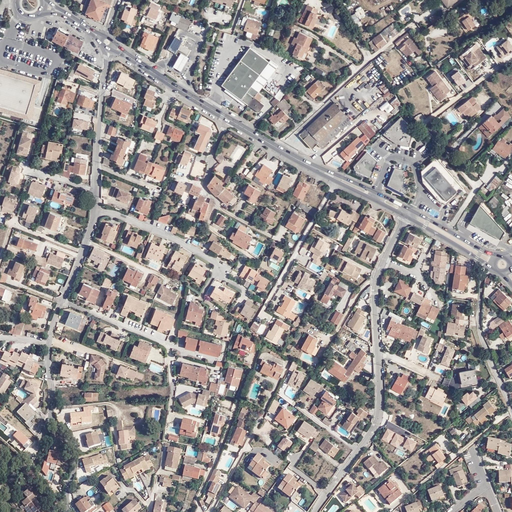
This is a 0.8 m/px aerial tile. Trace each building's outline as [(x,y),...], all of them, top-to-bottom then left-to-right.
[(108,11),(111,3),(103,0),(86,0),(85,5),(84,5),(82,10),(82,11),(105,22),(108,11)] [(330,0),(326,0),(324,1),(329,13),(335,10),(330,0)] [(151,2),(147,10),(145,14),(151,17),(153,13),(156,14),(160,6),(151,2)] [(130,23),(135,25),(137,19),(133,18),(136,12),(135,12),(137,5),(134,3),(132,7),(126,5),(124,12),(121,11),(119,17),(127,20),(131,21),(130,23)] [(311,27),(314,13),(309,11),(311,7),(306,5),(302,12),(307,14),(303,23),(311,27)] [(419,23),(433,15),(430,10),(416,17),(419,23)] [(469,11),(459,18),(461,21),(458,23),(460,25),(462,24),(467,30),(474,25),(471,20),(474,17),(469,11)] [(177,24),(181,16),(172,12),(169,18),(175,21),(174,24),(175,25),(176,24),(177,24)] [(334,15),(338,21),(342,17),(338,12),(334,15)] [(356,13),(350,17),(356,28),(362,24),(356,13)] [(175,25),(189,31),(190,29),(189,28),(192,21),(181,16),(177,24),(176,24),(175,25)] [(256,33),(259,22),(246,18),(243,29),(251,32),(249,37),(257,40),(259,34),(256,33)] [(334,37),(338,27),(330,23),(325,33),(334,37)] [(433,25),(427,29),(430,33),(436,29),(433,25)] [(78,52),(84,40),(59,26),(56,32),(55,32),(54,34),(55,34),(53,38),(64,44),(65,44),(78,52)] [(145,36),(142,42),(146,44),(145,47),(153,50),(158,37),(145,31),(143,35),(145,36)] [(312,37),(309,36),(298,31),(295,37),(293,36),(290,43),(294,45),(291,52),(299,56),(304,47),(306,48),(307,48),(312,37)] [(383,38),(380,33),(373,39),(379,47),(386,42),(383,38)] [(508,38),(505,36),(497,47),(501,51),(499,54),(504,58),(508,53),(511,55),(511,54),(511,36),(510,35),(508,38)] [(404,38),(402,36),(395,42),(397,45),(404,39),(404,38)] [(421,52),(409,38),(398,47),(401,50),(404,47),(409,53),(414,50),(418,55),(421,52)] [(375,51),(379,47),(373,39),(368,42),(375,51)] [(469,65),(472,68),(476,66),(475,64),(477,62),(478,64),(485,59),(474,45),(461,54),(464,57),(469,65)] [(175,55),(179,58),(184,60),(185,58),(190,51),(181,46),(175,55)] [(222,85),(238,98),(267,61),(250,48),(222,85)] [(184,60),(179,58),(174,67),(181,71),(188,60),(185,58),(184,60)] [(267,61),(238,98),(247,105),(258,91),(261,86),(278,66),(270,60),(269,62),(267,61)] [(93,80),(96,71),(80,63),(75,73),(80,75),(81,74),(93,80)] [(486,63),(473,69),(476,74),(488,68),(486,63)] [(0,66),(0,74),(10,77),(12,71),(0,66)] [(458,68),(450,74),(458,85),(466,79),(458,68)] [(0,109),(38,121),(42,108),(35,105),(41,86),(36,85),(38,78),(12,71),(10,77),(0,74),(0,109)] [(448,91),(433,72),(425,78),(432,88),(431,90),(436,96),(435,98),(438,101),(445,96),(444,94),(448,91)] [(317,79),(304,92),(311,99),(324,86),(317,79)] [(157,90),(150,88),(149,87),(145,95),(147,96),(144,103),(148,105),(154,107),(157,100),(154,98),(155,95),(158,91),(157,90)] [(63,92),(58,90),(55,98),(58,99),(58,96),(60,97),(59,102),(67,105),(69,101),(74,103),(77,94),(64,89),(63,92)] [(258,91),(247,105),(258,113),(264,106),(260,103),(255,98),(256,97),(255,96),(258,93),(258,92),(258,91)] [(255,98),(260,103),(261,101),(260,100),(263,97),(258,93),(255,96),(256,97),(255,98)] [(87,96),(82,94),(79,102),(87,105),(91,106),(93,100),(90,99),(91,98),(87,96)] [(116,95),(111,105),(122,110),(120,113),(125,115),(130,103),(124,100),(124,99),(116,95)] [(471,105),(474,102),(476,101),(473,97),(458,109),(461,113),(462,113),(464,111),(467,115),(470,118),(480,109),(476,103),(472,106),(471,105)] [(398,102),(395,98),(390,103),(394,107),(397,104),(398,102)] [(288,112),(292,108),(284,99),(277,106),(281,110),(274,116),(272,115),(268,118),(274,124),(279,119),(282,123),(288,117),(284,112),(286,110),(288,112)] [(321,147),(332,138),(331,137),(328,133),(344,119),(345,118),(346,117),(334,103),(298,135),(311,149),(317,143),(321,147)] [(390,112),(392,114),(399,106),(397,104),(394,107),(390,112)] [(183,116),(188,119),(192,108),(189,106),(188,108),(183,106),(181,111),(179,110),(176,116),(182,119),(183,116)] [(400,107),(399,106),(392,114),(393,115),(400,107)] [(511,116),(505,108),(502,111),(507,116),(503,119),(506,122),(511,116)] [(501,117),(503,119),(507,116),(502,111),(499,115),(501,117)] [(141,126),(148,129),(151,124),(155,125),(157,120),(153,119),(153,117),(143,113),(141,120),(143,121),(141,126)] [(499,120),(495,116),(493,114),(485,121),(492,128),(491,129),(494,132),(503,124),(501,122),(499,120)] [(413,130),(400,117),(382,134),(387,138),(390,140),(394,142),(397,144),(400,145),(399,148),(406,149),(407,146),(408,146),(413,130)] [(331,137),(332,138),(349,122),(345,118),(344,119),(328,133),(331,137)] [(74,119),(73,128),(87,130),(88,122),(84,122),(84,121),(74,119)] [(366,133),(371,138),(375,133),(363,120),(359,125),(366,133)] [(481,126),(491,136),(494,132),(491,129),(492,128),(485,121),(481,126)] [(202,153),(211,132),(210,128),(200,124),(196,133),(199,134),(193,148),(202,153)] [(114,135),(116,127),(110,125),(107,132),(114,135)] [(167,132),(172,134),(181,137),(184,131),(170,125),(167,132)] [(23,130),(18,149),(27,151),(29,146),(28,145),(32,133),(23,130)] [(371,138),(366,133),(362,137),(360,135),(342,152),(349,160),(353,156),(351,154),(356,150),(363,142),(366,145),(367,143),(371,138)] [(122,164),(125,158),(126,158),(123,156),(128,144),(131,145),(133,140),(127,137),(126,139),(119,136),(117,140),(119,141),(114,153),(112,152),(110,156),(117,159),(118,161),(122,164)] [(49,137),(47,145),(46,151),(41,150),(39,157),(45,159),(46,157),(52,159),(52,158),(52,156),(58,157),(59,155),(60,155),(64,141),(49,137)] [(498,151),(506,157),(508,154),(509,155),(511,150),(511,144),(508,147),(504,143),(506,140),(503,138),(500,141),(499,140),(493,147),(498,151)] [(240,144),(228,157),(236,164),(248,151),(240,144)] [(179,152),(176,159),(188,163),(192,151),(185,148),(183,153),(179,152)] [(133,167),(148,173),(153,161),(148,159),(147,162),(144,161),(147,155),(140,152),(133,167)] [(377,161),(366,152),(353,167),(354,170),(370,177),(377,161)] [(71,170),(71,171),(85,174),(87,163),(85,163),(86,159),(76,157),(74,165),(70,164),(68,170),(71,170)] [(466,191),(437,159),(421,172),(423,185),(438,202),(447,204),(466,191)] [(153,161),(148,173),(161,179),(165,169),(156,165),(157,163),(153,161)] [(273,168),(264,162),(259,169),(259,168),(255,173),(261,177),(259,179),(264,182),(265,180),(269,183),(273,176),(269,173),(273,168)] [(7,179),(8,180),(15,182),(17,183),(18,177),(17,176),(19,172),(18,171),(20,167),(13,165),(7,179)] [(407,192),(403,170),(394,168),(387,185),(404,194),(407,192)] [(216,194),(217,194),(225,187),(222,183),(224,181),(217,174),(212,180),(208,184),(211,189),(216,194)] [(288,187),(291,181),(287,179),(288,177),(283,174),(277,185),(284,189),(286,190),(288,187)] [(174,187),(182,192),(187,183),(174,177),(173,178),(177,180),(174,187)] [(500,181),(495,177),(491,182),(495,186),(500,181)] [(45,183),(42,181),(41,183),(32,179),(27,192),(41,196),(45,183)] [(198,193),(202,186),(193,181),(189,190),(198,194),(198,193)] [(495,186),(491,182),(486,187),(491,191),(495,186)] [(299,184),(298,184),(294,192),(292,194),(302,199),(309,186),(304,183),(304,184),(303,186),(299,184)] [(257,188),(255,187),(249,184),(245,192),(251,195),(249,199),(255,202),(261,190),(257,188)] [(115,194),(123,198),(125,199),(124,202),(128,204),(132,193),(118,187),(115,194)] [(217,194),(223,200),(227,204),(230,201),(232,203),(236,198),(231,193),(228,190),(225,187),(217,194)] [(509,196),(511,198),(511,193),(504,189),(501,194),(507,199),(509,196)] [(69,202),(73,193),(64,190),(63,192),(55,190),(52,199),(63,203),(64,200),(69,202)] [(205,195),(198,193),(198,194),(196,197),(195,197),(195,199),(192,206),(191,206),(189,212),(194,214),(196,208),(200,209),(203,201),(205,195)] [(10,210),(14,199),(3,195),(1,204),(2,205),(0,209),(5,211),(6,208),(10,210)] [(488,203),(495,210),(502,203),(495,196),(488,203)] [(215,200),(211,198),(209,203),(204,218),(205,218),(208,219),(212,210),(215,200)] [(150,209),(153,202),(149,199),(147,202),(140,199),(136,208),(144,212),(143,213),(149,216),(152,210),(150,209)] [(209,203),(203,201),(200,209),(201,210),(199,216),(204,218),(209,203)] [(302,212),(311,218),(315,212),(308,207),(308,208),(300,203),(297,207),(302,211),(302,212)] [(32,222),(37,208),(28,204),(25,210),(23,209),(21,216),(25,218),(24,220),(32,222)] [(504,216),(510,211),(506,205),(499,211),(504,216)] [(276,211),(267,206),(265,210),(262,216),(265,217),(268,219),(267,220),(273,224),(277,218),(273,216),(276,211)] [(355,221),(359,213),(350,209),(349,212),(337,206),(335,210),(329,209),(328,216),(341,219),(341,218),(345,220),(346,217),(350,219),(350,218),(355,221)] [(506,233),(480,206),(470,224),(501,241),(506,233)] [(57,230),(62,217),(50,212),(45,225),(57,230)] [(159,217),(158,218),(165,222),(167,223),(171,213),(166,214),(159,217)] [(222,226),(227,218),(222,214),(216,222),(222,226)] [(296,227),(299,228),(303,220),(292,214),(284,228),(293,233),(296,227)] [(356,226),(354,228),(358,230),(360,227),(368,232),(372,225),(373,223),(375,219),(370,216),(369,218),(365,216),(361,223),(359,221),(360,219),(359,218),(357,221),(355,225),(356,226)] [(116,228),(117,225),(113,223),(112,225),(106,223),(102,231),(103,232),(102,236),(113,241),(118,229),(116,228)] [(187,232),(193,235),(193,234),(195,227),(196,226),(189,224),(187,232)] [(229,236),(233,238),(244,245),(247,240),(250,241),(253,235),(247,232),(249,229),(240,225),(236,233),(232,231),(229,236)] [(376,228),(372,225),(368,232),(373,234),(376,228)] [(386,231),(379,228),(374,237),(381,241),(386,231)] [(128,230),(125,237),(129,239),(127,243),(132,244),(133,242),(137,244),(141,235),(128,230)] [(411,242),(410,244),(410,245),(417,248),(420,242),(418,241),(420,236),(411,231),(406,240),(411,242)] [(215,242),(218,236),(211,232),(207,239),(212,242),(211,244),(213,245),(215,242)] [(35,250),(38,243),(22,236),(18,244),(21,245),(20,247),(25,249),(26,246),(35,250)] [(244,245),(233,238),(232,241),(245,249),(250,241),(247,240),(244,245)] [(317,243),(312,251),(314,252),(312,257),(314,258),(312,262),(318,265),(323,257),(321,256),(326,247),(327,248),(329,244),(319,238),(317,243)] [(273,240),(269,247),(273,249),(269,255),(279,259),(284,250),(276,245),(278,242),(273,240)] [(426,250),(429,242),(424,240),(420,248),(426,250)] [(363,253),(362,254),(361,256),(371,261),(378,249),(361,241),(359,244),(361,246),(359,250),(363,253)] [(165,254),(167,248),(164,247),(165,245),(160,243),(159,245),(151,242),(144,258),(146,259),(148,255),(158,259),(161,252),(165,254)] [(213,245),(211,244),(209,247),(219,252),(226,256),(229,251),(222,247),(222,246),(215,242),(213,245)] [(417,248),(410,245),(409,246),(405,244),(399,255),(409,260),(412,255),(412,254),(411,253),(413,250),(414,251),(415,252),(417,248)] [(106,251),(95,246),(90,255),(96,258),(101,260),(100,264),(106,267),(110,257),(111,256),(105,253),(106,251)] [(435,261),(434,265),(435,265),(446,267),(451,267),(452,264),(447,263),(448,255),(447,255),(448,252),(445,251),(445,250),(437,249),(435,261)] [(117,257),(106,251),(105,253),(111,256),(110,257),(111,257),(115,260),(117,257)] [(186,256),(181,253),(181,255),(174,251),(171,256),(172,257),(167,264),(178,270),(186,256)] [(43,256),(39,264),(44,265),(46,261),(60,266),(63,257),(49,252),(47,257),(43,256)] [(356,273),(359,275),(362,270),(343,260),(337,271),(342,273),(343,271),(347,273),(351,275),(351,274),(355,275),(356,273)] [(7,273),(14,275),(20,278),(22,273),(21,272),(24,264),(15,261),(12,269),(9,268),(7,273)] [(196,277),(200,280),(204,275),(202,273),(205,269),(202,267),(202,266),(194,262),(192,266),(190,265),(186,270),(189,271),(197,276),(196,277)] [(269,279),(246,264),(240,273),(247,277),(257,284),(259,285),(263,288),(269,279)] [(451,267),(450,272),(455,273),(466,274),(467,267),(452,264),(451,267)] [(445,279),(446,267),(435,265),(434,271),(435,271),(435,276),(434,278),(436,281),(441,282),(445,279)] [(144,271),(137,267),(135,269),(129,266),(124,276),(132,280),(132,282),(137,285),(144,271)] [(33,276),(37,278),(46,282),(50,271),(41,267),(39,270),(36,268),(33,276)] [(304,285),(304,286),(311,290),(316,281),(309,277),(310,275),(301,270),(295,282),(299,284),(300,282),(304,285)] [(151,280),(155,282),(157,283),(160,276),(153,272),(149,279),(151,280)] [(466,274),(455,273),(452,288),(464,290),(465,286),(465,283),(467,284),(469,275),(466,274)] [(114,279),(107,275),(103,283),(110,286),(114,279)] [(333,275),(323,296),(321,300),(327,303),(329,299),(330,296),(335,287),(337,288),(338,286),(338,285),(334,283),(337,278),(333,275)] [(395,291),(406,298),(410,291),(411,290),(407,288),(407,286),(403,284),(404,282),(400,280),(395,291)] [(96,301),(102,289),(84,281),(80,291),(90,295),(89,298),(96,301)] [(172,290),(161,284),(157,292),(162,294),(160,298),(172,304),(178,295),(171,291),(172,290)] [(221,296),(230,301),(234,292),(226,287),(224,290),(217,285),(211,294),(219,299),(221,296)] [(107,297),(105,302),(111,306),(118,291),(110,287),(106,296),(107,297)] [(505,309),(511,301),(499,289),(494,293),(497,296),(495,298),(505,309)] [(0,301),(4,302),(8,291),(4,290),(2,296),(0,301)] [(405,300),(409,302),(411,299),(421,304),(424,298),(410,291),(406,298),(405,300)] [(282,311),(291,315),(293,310),(292,309),(297,299),(287,293),(284,297),(286,299),(282,305),(284,306),(282,311)] [(495,298),(497,296),(494,293),(490,297),(503,310),(505,309),(495,298)] [(129,294),(125,305),(122,311),(128,314),(131,307),(138,310),(144,313),(149,302),(129,294)] [(228,304),(230,301),(221,296),(219,299),(228,304)] [(37,315),(39,315),(41,311),(44,312),(45,306),(35,303),(36,299),(30,297),(28,305),(30,305),(29,308),(32,309),(31,312),(29,311),(27,316),(36,319),(37,315)] [(249,316),(252,302),(247,298),(244,306),(243,308),(241,307),(239,306),(236,310),(241,312),(242,311),(246,314),(249,316)] [(431,301),(424,298),(418,311),(416,315),(426,319),(428,316),(435,319),(440,309),(433,306),(432,308),(429,306),(430,304),(431,301)] [(186,317),(196,320),(201,321),(205,308),(200,307),(194,306),(194,303),(195,301),(190,300),(186,317)] [(462,312),(463,306),(452,304),(451,315),(455,316),(455,319),(456,319),(455,323),(447,322),(446,334),(453,335),(454,332),(458,333),(464,335),(465,327),(460,326),(458,326),(458,324),(461,324),(463,324),(464,316),(462,316),(462,312)] [(166,324),(170,325),(173,327),(177,317),(168,313),(165,312),(165,310),(157,307),(153,318),(157,319),(156,322),(160,324),(160,325),(165,327),(166,324)] [(358,332),(363,324),(366,318),(364,317),(366,313),(359,309),(349,326),(358,332)] [(67,322),(79,326),(82,320),(84,315),(72,310),(67,322)] [(220,319),(219,324),(216,331),(227,334),(230,321),(222,319),(223,314),(219,313),(219,311),(213,310),(212,316),(217,318),(220,319)] [(338,324),(344,313),(338,310),(332,321),(338,324)] [(397,319),(399,316),(398,315),(389,311),(387,314),(397,319)] [(294,323),(299,325),(304,316),(300,314),(297,320),(296,319),(294,323)] [(395,333),(395,334),(401,322),(389,316),(385,324),(388,326),(386,329),(395,333)] [(490,326),(493,330),(506,320),(501,316),(495,320),(496,322),(491,325),(490,326)] [(254,322),(250,329),(256,333),(259,325),(254,322)] [(277,322),(273,329),(270,335),(269,336),(279,341),(286,327),(277,322)] [(401,322),(395,334),(407,340),(409,336),(412,338),(416,330),(413,328),(401,322)] [(507,337),(511,334),(511,322),(502,329),(504,332),(500,335),(503,339),(507,336),(507,337)] [(416,348),(427,352),(429,346),(427,345),(430,338),(422,334),(424,328),(420,326),(419,328),(415,336),(420,338),(416,348)] [(189,334),(190,330),(181,328),(180,334),(188,336),(187,339),(189,339),(187,346),(191,347),(192,345),(198,347),(199,341),(202,343),(201,350),(204,351),(205,348),(211,350),(217,352),(217,354),(220,355),(222,348),(224,349),(225,344),(189,334)] [(122,338),(119,337),(111,334),(102,330),(99,335),(102,336),(102,338),(104,339),(113,342),(111,345),(117,348),(122,338)] [(250,336),(245,334),(239,332),(235,343),(242,345),(242,346),(254,350),(257,340),(249,338),(250,336)] [(319,338),(311,333),(307,341),(303,348),(313,353),(317,345),(316,344),(319,338)] [(448,347),(450,342),(442,338),(440,342),(448,347)] [(139,352),(149,356),(150,352),(148,352),(150,349),(152,349),(154,344),(141,339),(139,344),(136,343),(132,354),(137,356),(139,352)] [(350,341),(346,347),(352,351),(356,345),(350,341)] [(450,342),(448,347),(447,348),(452,350),(455,344),(450,342)] [(359,352),(355,359),(353,361),(362,368),(365,364),(364,363),(367,358),(365,356),(367,353),(366,352),(361,349),(359,352)] [(27,361),(29,357),(21,354),(20,356),(13,353),(11,356),(4,352),(0,359),(8,363),(9,360),(16,364),(17,361),(25,365),(27,361)] [(102,379),(102,378),(105,362),(102,357),(97,356),(98,354),(92,353),(90,361),(95,362),(98,367),(97,371),(96,371),(95,377),(102,379)] [(269,372),(278,378),(285,367),(281,365),(282,363),(277,359),(276,361),(274,359),(273,362),(268,358),(267,360),(265,359),(265,358),(263,356),(260,360),(263,363),(260,368),(268,374),(269,372)] [(296,369),(299,363),(293,360),(293,361),(289,369),(293,371),(290,379),(294,382),(297,383),(301,385),(306,374),(302,372),(302,374),(295,371),(296,369)] [(35,374),(38,366),(35,364),(27,361),(25,365),(24,368),(35,374)] [(362,368),(353,361),(347,370),(344,373),(349,377),(355,369),(359,372),(362,368)] [(437,374),(442,376),(447,363),(442,361),(437,374)] [(181,372),(191,374),(198,376),(198,379),(203,380),(202,382),(207,384),(209,375),(206,374),(207,372),(208,367),(201,365),(201,366),(184,362),(184,365),(181,364),(180,367),(183,368),(181,372)] [(345,383),(349,377),(344,373),(347,370),(336,362),(329,371),(345,383)] [(144,373),(120,363),(117,372),(126,375),(126,374),(134,377),(135,375),(142,377),(144,373)] [(150,363),(149,369),(160,372),(162,366),(150,363)] [(61,373),(85,378),(86,370),(82,370),(83,366),(79,364),(78,367),(62,364),(61,373)] [(243,369),(229,365),(225,379),(230,381),(229,384),(238,386),(243,369)] [(462,384),(473,382),(473,380),(477,379),(476,370),(469,371),(460,372),(462,384)] [(277,380),(278,378),(269,372),(268,374),(277,380)] [(9,378),(3,374),(0,378),(0,393),(2,395),(10,383),(6,381),(9,378)] [(392,389),(401,393),(407,381),(410,382),(412,378),(404,374),(402,377),(398,375),(392,389)] [(31,396),(35,398),(37,394),(36,394),(40,386),(24,379),(21,387),(33,392),(31,396)] [(318,391),(322,394),(326,388),(311,380),(304,389),(309,393),(311,391),(315,394),(318,391)] [(213,390),(217,391),(219,383),(212,381),(211,389),(213,390)] [(403,395),(410,382),(407,381),(401,393),(403,395)] [(438,390),(436,389),(429,386),(425,396),(430,399),(431,396),(439,400),(443,402),(446,394),(442,392),(443,390),(439,388),(438,390)] [(208,404),(213,390),(211,389),(205,388),(205,392),(201,392),(201,393),(193,390),(182,396),(186,405),(195,400),(208,404)] [(318,407),(327,413),(330,415),(336,406),(333,404),(336,400),(328,394),(331,390),(328,388),(323,395),(325,397),(318,407)] [(98,398),(98,390),(85,390),(85,399),(98,398)] [(471,407),(481,399),(477,394),(467,403),(471,407)] [(32,407),(37,403),(30,397),(25,403),(29,406),(30,405),(32,407)] [(481,407),(471,415),(475,420),(474,421),(477,424),(481,421),(483,423),(489,419),(486,415),(490,411),(491,413),(496,408),(489,400),(484,404),(485,406),(482,409),(481,407)] [(33,413),(35,411),(29,406),(25,403),(24,403),(25,405),(33,413)] [(318,407),(315,404),(310,411),(314,414),(318,407)] [(35,415),(33,413),(25,405),(18,411),(23,417),(24,415),(26,417),(25,417),(28,420),(29,420),(35,415)] [(93,406),(84,406),(84,412),(71,413),(72,422),(82,421),(82,422),(92,421),(91,411),(93,411),(93,406)] [(239,424),(238,425),(247,430),(248,428),(251,422),(248,420),(249,419),(245,417),(246,414),(248,408),(243,406),(241,411),(239,417),(240,418),(237,423),(239,424)] [(278,418),(282,421),(283,420),(290,425),(296,416),(285,407),(278,418)] [(366,411),(360,407),(357,411),(363,415),(365,417),(368,412),(366,411)] [(222,419),(225,420),(227,412),(217,410),(215,414),(213,413),(212,418),(214,419),(211,428),(219,430),(222,419)] [(390,418),(399,423),(404,415),(410,418),(412,415),(403,410),(401,413),(395,410),(390,418)] [(25,424),(26,423),(28,420),(25,417),(26,417),(24,415),(23,417),(18,411),(17,411),(14,413),(25,424)] [(343,426),(351,432),(358,422),(359,423),(360,423),(362,419),(361,418),(355,414),(354,413),(345,425),(344,425),(343,426)] [(470,424),(474,421),(475,420),(471,415),(467,419),(470,424)] [(199,420),(191,418),(189,423),(184,422),(182,427),(188,429),(186,433),(196,436),(198,430),(196,430),(199,420)] [(297,430),(302,433),(299,437),(305,440),(307,436),(309,437),(316,426),(303,419),(297,430)] [(34,425),(29,420),(28,420),(26,423),(31,428),(34,425)] [(125,427),(124,420),(118,420),(120,435),(122,435),(122,439),(121,439),(122,445),(123,444),(123,449),(133,447),(133,448),(135,447),(134,442),(131,443),(130,434),(137,433),(136,426),(125,427)] [(358,422),(351,432),(353,434),(360,423),(359,423),(358,422)] [(244,436),(247,430),(238,425),(233,435),(237,438),(236,439),(241,442),(243,443),(246,438),(244,436)] [(388,442),(395,430),(387,426),(380,438),(388,442)] [(430,429),(426,434),(431,437),(433,435),(435,436),(436,434),(434,433),(435,432),(434,431),(435,430),(433,428),(432,430),(430,429)] [(397,430),(390,442),(402,449),(404,445),(412,449),(416,441),(397,430)] [(100,431),(88,434),(90,438),(88,439),(89,442),(90,446),(102,443),(100,435),(101,434),(100,431)] [(408,435),(419,441),(423,443),(425,439),(421,437),(411,431),(408,435)] [(13,437),(26,450),(29,446),(26,443),(28,441),(19,432),(13,437)] [(283,434),(276,444),(285,449),(292,439),(283,434)] [(237,438),(233,435),(230,440),(239,445),(241,442),(236,439),(237,438)] [(24,452),(26,450),(13,437),(11,439),(24,452)] [(321,447),(334,456),(339,448),(326,439),(321,447)] [(314,440),(314,441),(310,447),(316,451),(319,447),(317,445),(318,443),(314,440)] [(501,451),(501,453),(511,454),(511,452),(511,445),(502,444),(502,441),(490,440),(489,449),(501,451)] [(430,451),(432,454),(435,458),(439,463),(435,466),(438,470),(446,462),(444,459),(446,458),(439,450),(440,449),(436,444),(428,450),(430,451)] [(170,447),(169,452),(170,452),(167,465),(178,468),(183,450),(170,447)] [(199,451),(198,457),(197,460),(206,462),(210,462),(211,458),(207,457),(208,453),(205,452),(204,453),(199,451)] [(145,465),(147,468),(154,464),(153,463),(157,461),(153,452),(148,454),(148,453),(139,458),(142,467),(145,465)] [(58,455),(49,453),(47,461),(57,463),(58,455)] [(99,461),(100,461),(103,460),(104,463),(109,462),(106,454),(102,455),(102,453),(92,456),(93,458),(90,459),(89,457),(83,459),(87,471),(91,470),(90,466),(94,464),(93,462),(98,460),(99,461)] [(263,463),(261,461),(263,457),(259,454),(249,467),(262,476),(270,465),(264,461),(263,463)] [(435,458),(432,454),(426,459),(429,463),(435,458)] [(373,457),(364,465),(369,471),(372,468),(380,477),(388,470),(383,463),(380,466),(373,457)] [(135,475),(141,471),(139,469),(142,467),(139,458),(129,463),(129,464),(125,466),(128,473),(133,471),(134,473),(135,475)] [(187,465),(187,466),(186,476),(195,478),(194,482),(201,483),(203,475),(206,476),(207,471),(204,470),(204,468),(191,466),(187,465)] [(454,475),(460,489),(469,485),(462,466),(450,470),(452,476),(454,475)] [(501,482),(511,481),(511,471),(501,472),(501,474),(499,473),(499,480),(499,481),(500,481),(501,482)] [(107,490),(120,484),(112,474),(101,483),(106,488),(106,490),(107,490)] [(213,482),(208,491),(209,491),(207,495),(214,498),(215,495),(220,486),(216,484),(220,478),(218,477),(212,474),(209,480),(213,482)] [(279,487),(292,496),(301,485),(295,481),(293,483),(291,481),(292,479),(293,478),(289,474),(279,487)] [(174,479),(162,477),(162,482),(165,482),(165,485),(169,486),(170,483),(173,483),(174,479)] [(389,498),(387,500),(391,504),(403,495),(397,488),(396,487),(395,488),(392,486),(393,485),(390,481),(381,489),(389,498)] [(356,496),(359,500),(366,494),(360,487),(356,490),(351,483),(346,488),(348,491),(343,495),(349,502),(356,496)] [(120,484),(107,490),(109,492),(114,489),(120,484)] [(429,492),(432,501),(441,498),(442,501),(446,499),(440,484),(435,486),(436,489),(429,492)] [(24,504),(26,503),(31,510),(32,511),(39,506),(35,500),(36,499),(27,487),(21,491),(25,497),(21,500),(24,504)] [(231,494),(229,497),(244,509),(249,501),(253,504),(255,502),(259,497),(253,493),(250,497),(237,487),(235,489),(232,487),(228,492),(231,494)] [(387,500),(389,498),(381,489),(378,492),(386,501),(387,500)] [(86,511),(96,504),(87,494),(76,503),(83,511),(86,511)] [(349,502),(343,495),(340,497),(346,504),(349,502)] [(126,511),(135,511),(143,506),(139,501),(136,498),(123,509),(126,511)] [(137,511),(146,505),(141,500),(139,501),(143,506),(135,511),(137,511)] [(159,501),(157,509),(164,510),(166,501),(162,500),(162,501),(159,501)] [(307,509),(310,505),(303,500),(300,504),(307,509)] [(253,504),(249,509),(252,511),(271,511),(260,504),(259,505),(255,502),(253,504)] [(482,511),(487,507),(481,502),(472,511),(482,511)] [(26,503),(24,504),(22,506),(26,511),(28,511),(31,510),(26,503)] [(421,511),(420,508),(418,503),(406,508),(407,511),(421,511)]
